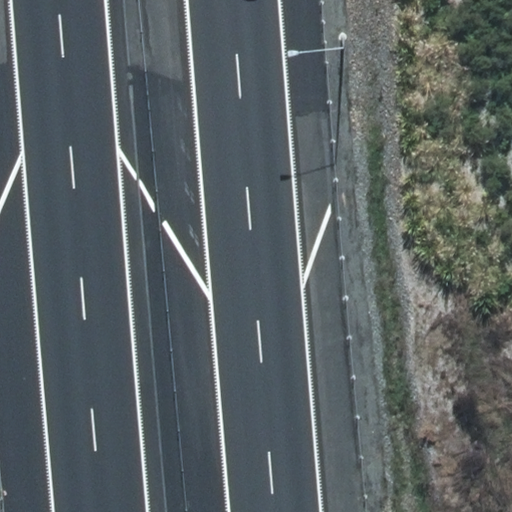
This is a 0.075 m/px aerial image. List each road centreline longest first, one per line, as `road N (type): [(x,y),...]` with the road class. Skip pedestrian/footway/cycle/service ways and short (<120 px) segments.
road 1 (motorway): [(104,511),(54,0)]
road 2 (motorway): [(226,0),(274,511)]
